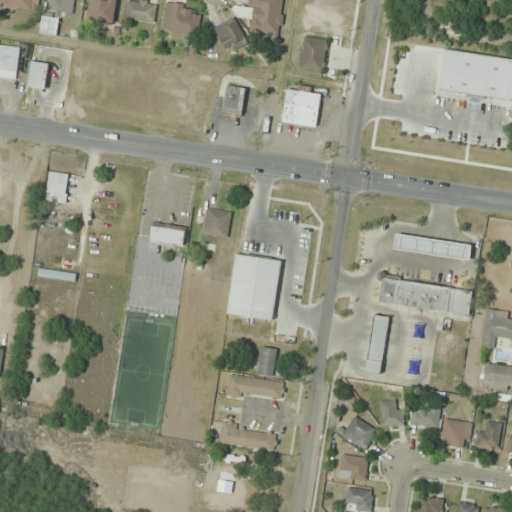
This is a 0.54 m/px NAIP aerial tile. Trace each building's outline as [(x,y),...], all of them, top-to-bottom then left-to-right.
[(31,12),(32,0),(5,0),(4,7),(31,12)] [(75,0),(48,0),(47,15),(74,18),(75,0)] [(115,0),(88,0),(89,23),(115,23),(115,0)] [(154,24),(157,4),(131,0),(127,0),(124,19),(154,24)] [(282,0),(250,0),(250,34),(282,35),(282,0)] [(202,16),(192,14),(193,8),(174,4),(169,31),(197,37),(202,16)] [(226,51),(246,40),(234,18),(214,28),(226,51)] [(328,40),(304,37),(300,70),(324,73),(328,40)] [(0,78),(16,81),(19,58),(8,57),(10,47),(0,45),(0,78)] [(49,64),(31,62),(27,89),(46,91),(49,64)] [(226,113),(245,112),(244,86),(225,87),(226,113)] [(282,123),(317,128),(321,95),(312,94),(313,88),(299,86),(298,92),(287,90),(282,123)] [(70,176),(49,174),(46,202),(67,205),(70,176)] [(228,238),(231,213),(207,209),(203,235),(228,238)] [(186,245),(186,228),(151,227),(150,243),(186,245)] [(470,260),(472,245),(396,235),(394,250),(470,260)] [(274,321),(282,260),(235,255),(228,315),(274,321)] [(75,283),(76,276),(39,269),(38,276),(75,283)] [(473,291),(383,278),(379,304),(470,316),(473,291)] [(496,339),(511,339),(511,312),(485,311),(482,349),(495,350),(496,339)] [(366,372),(381,374),(389,318),(375,316),(366,372)] [(277,349),(261,347),(257,375),(273,377),(277,349)] [(484,386),(511,389),(511,367),(486,365),(484,386)] [(285,383),(229,375),(227,394),(282,402),(285,383)] [(381,427),(403,427),(403,410),(396,410),(396,401),(381,401),(381,427)] [(410,426),(439,430),(441,411),(413,407),(410,426)] [(342,437),(365,450),(377,430),(354,417),(342,437)] [(472,424),(445,419),(441,444),(468,449),(472,424)] [(477,449),(499,449),(499,423),(486,423),(486,432),(477,432),(477,449)] [(275,452),(277,432),(222,425),(220,444),(275,452)] [(365,481),(369,459),(343,455),(339,477),(365,481)] [(372,511),(374,491),(347,489),(345,509),(372,511)] [(441,511),(444,501),(422,496),(419,511),(441,511)] [(477,511),(478,504),(457,503),(456,511),(477,511)]
